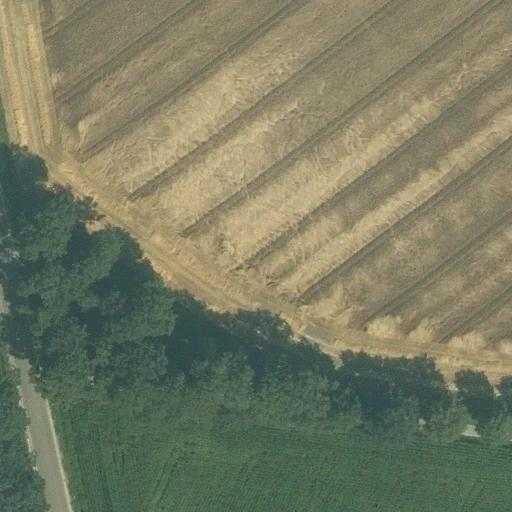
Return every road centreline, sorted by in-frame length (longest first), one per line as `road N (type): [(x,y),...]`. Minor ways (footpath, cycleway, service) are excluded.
road 1 (unclassified): [(27,373),(511,431)]
road 2 (secondary): [(27,373),(54,511)]
road 3 (secondary): [(0,244),(27,373)]
